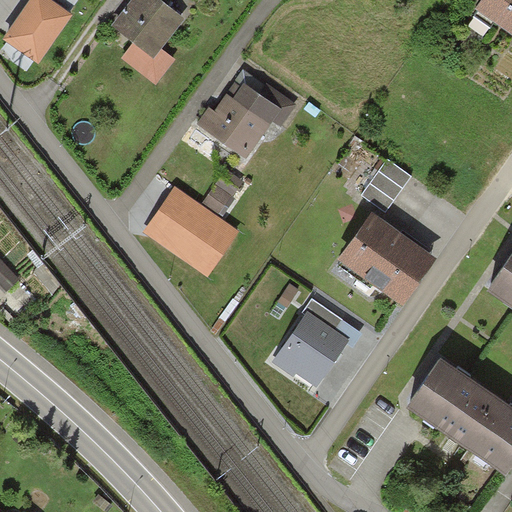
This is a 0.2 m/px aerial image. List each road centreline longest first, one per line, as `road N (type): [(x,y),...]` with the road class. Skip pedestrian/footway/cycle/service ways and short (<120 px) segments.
road 1 (residential): [(301,458),(0,88)]
road 2 (residential): [(511,173),(323,439),(301,458)]
road 3 (primary): [(0,359),(61,408),(157,511)]
